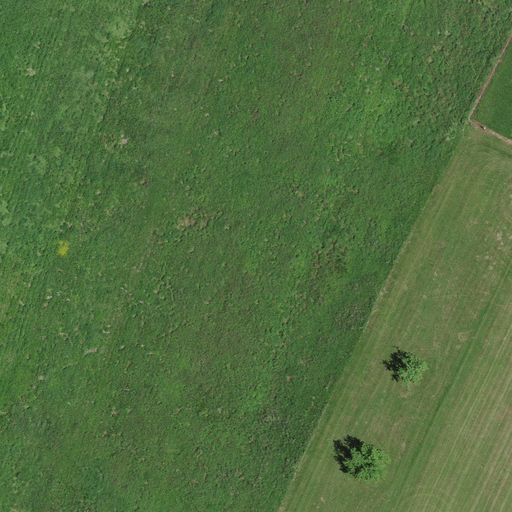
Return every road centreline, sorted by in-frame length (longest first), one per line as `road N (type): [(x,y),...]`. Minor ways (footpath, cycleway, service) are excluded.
road 1 (motorway): [(0,353),(511,151)]
road 2 (motorway): [(489,0),(0,196)]
